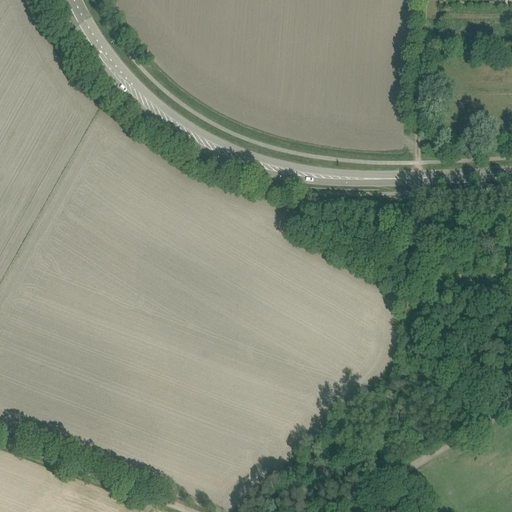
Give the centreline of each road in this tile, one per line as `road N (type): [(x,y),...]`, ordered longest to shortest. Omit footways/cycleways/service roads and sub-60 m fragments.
road 1 (tertiary): [(511,172),(326,173),(215,146),(122,80),(68,0)]
road 2 (unclassified): [(332,511),(511,407)]
road 3 (unclassified): [(0,439),(192,511)]
road 4 (track): [(427,0),(416,178)]
road 5 (track): [(511,300),(428,256),(416,225),(416,178)]
